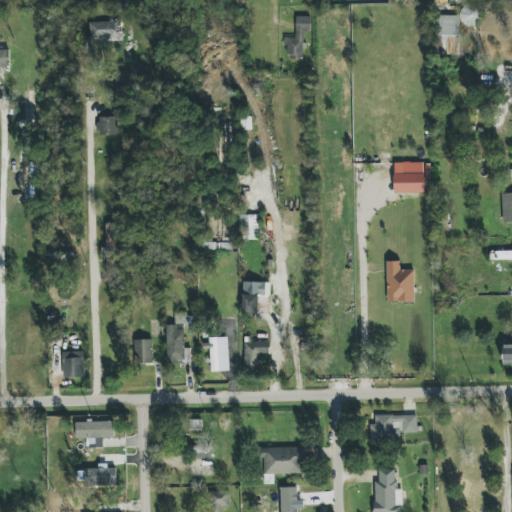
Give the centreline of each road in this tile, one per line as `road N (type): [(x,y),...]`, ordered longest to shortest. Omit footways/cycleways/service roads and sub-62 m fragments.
road 1 (residential): [(511,389),(0,401)]
road 2 (residential): [(94,400),(91,100)]
